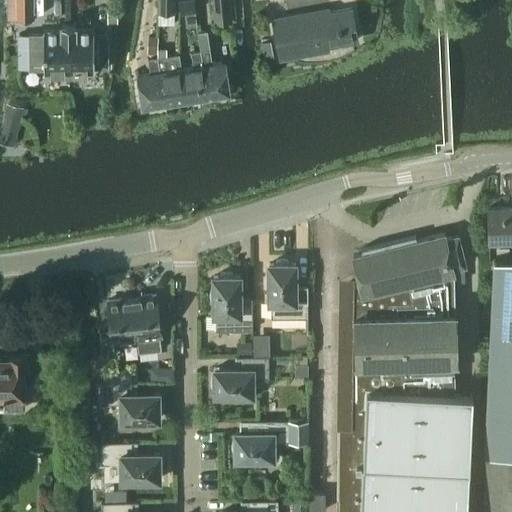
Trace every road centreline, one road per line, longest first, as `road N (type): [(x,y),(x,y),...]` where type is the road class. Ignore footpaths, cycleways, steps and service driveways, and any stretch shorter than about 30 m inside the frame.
road 1 (unclassified): [(323,189),(323,465),(331,511)]
road 2 (residential): [(188,490),(185,237)]
road 3 (tertiary): [(511,158),(323,189)]
road 4 (tertiary): [(185,237),(0,265)]
road 5 (tertiary): [(323,189),(185,237)]
